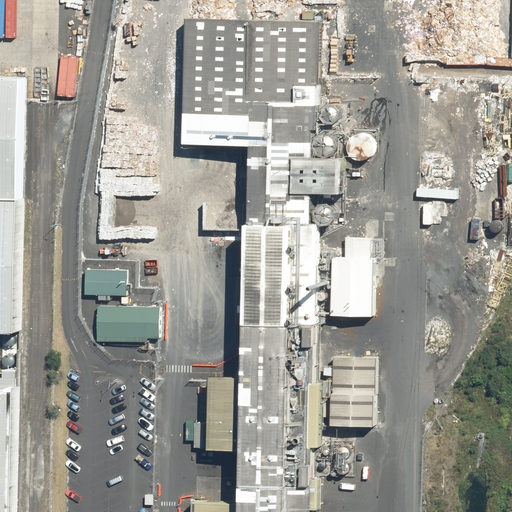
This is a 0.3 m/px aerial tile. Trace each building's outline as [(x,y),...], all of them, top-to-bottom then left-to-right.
[(16,1),(0,0),(0,42),(16,43),(16,1)] [(28,0),(28,37),(63,38),(63,0),(28,0)] [(324,21),(190,18),(188,141),(256,142),(252,373),(216,372),(215,444),(250,446),(249,500),(249,511),(316,511),(317,506),(323,506),(325,474),(318,474),(318,443),(327,443),(329,377),(323,377),(322,341),(324,219),(318,218),(319,190),(347,191),(349,154),(318,153),(318,126),(323,126),(324,21)] [(75,99),(80,57),(49,54),(45,96),(75,99)] [(0,327),(20,328),(25,81),(0,80),(0,327)] [(358,160),(360,161),(363,161),(366,161),(368,160),(370,159),(372,157),(374,155),(375,153),(376,151),(377,148),(377,146),(377,143),(376,141),(375,138),(373,136),(371,135),(369,133),(367,132),(364,132),(362,132),(359,132),(357,133),(354,134),(352,136),(351,137),(349,140),(348,142),(348,144),(348,147),(348,149),(349,152),(350,154),(351,156),(353,158),(355,159),(358,160)] [(371,317),(372,238),(343,237),(343,261),(330,261),(329,316),(371,317)] [(128,272),(86,270),(85,296),(127,298),(128,272)] [(163,307),(101,305),(100,340),(150,341),(150,337),(162,337),(163,307)] [(379,355),(337,355),(336,423),(378,423),(379,355)] [(0,511),(8,511),(11,393),(0,392),(0,511)] [(249,511),(249,500),(198,499),(197,511),(249,511)]
